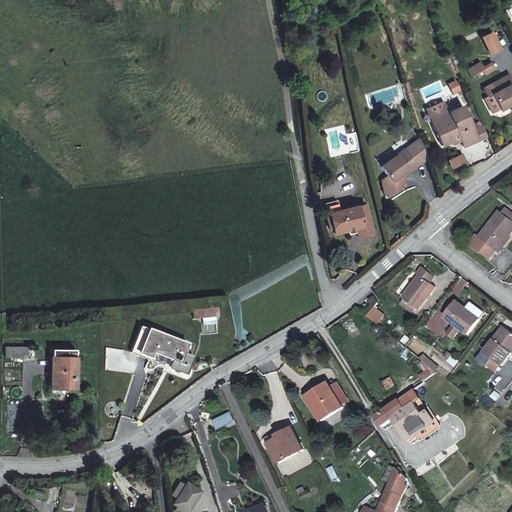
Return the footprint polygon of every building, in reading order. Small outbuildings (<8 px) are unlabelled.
[(489,56),(501,50),(493,32),(481,37),(489,56)] [(471,75),(483,68),(480,62),(468,69),(471,75)] [(511,81),(508,75),(481,89),(486,99),(482,101),(489,115),(497,111),(498,112),(508,106),(511,103),(511,94),(508,87),(511,85),(511,81)] [(448,87),(452,95),(460,90),(456,82),(448,87)] [(445,103),(427,111),(433,127),(441,148),(448,144),(452,145),(453,141),(457,138),(462,147),(477,138),(471,126),(463,107),(450,114),(445,103)] [(508,106),(498,112),(499,115),(509,110),(508,106)] [(477,138),(484,134),(479,121),(471,126),(477,138)] [(408,171),(425,159),(418,137),(379,165),(385,174),(380,177),(382,191),(386,195),(391,192),(391,193),(404,185),(402,178),(399,173),(406,168),(408,171)] [(461,155),(447,161),(450,168),(464,162),(461,155)] [(320,206),(323,215),(338,211),(335,201),(320,206)] [(333,236),(347,230),(355,228),(356,232),(357,237),(372,232),(363,204),(338,211),(323,215),(327,231),(331,230),(333,236)] [(511,218),(508,215),(511,211),(507,207),(503,212),(501,209),(480,236),(477,233),(469,242),(489,257),(496,249),(498,250),(504,243),(503,242),(511,230),(511,218)] [(404,297),(406,299),(416,307),(419,309),(436,287),(431,282),(435,276),(425,268),(420,275),(421,276),(404,297)] [(416,307),(406,299),(403,303),(413,310),(416,307)] [(445,316),(468,334),(484,313),(471,302),(466,309),(456,301),(445,316)] [(378,324),(386,314),(375,306),(367,316),(378,324)] [(201,308),(202,318),(213,317),(212,307),(201,308)] [(201,308),(191,310),(192,319),(202,318),(201,308)] [(454,339),(459,330),(452,326),(447,334),(454,339)] [(488,354),(499,363),(502,365),(511,352),(509,350),(511,346),(511,332),(503,326),(480,356),(484,359),(485,358),(488,354)] [(141,327),(130,353),(137,355),(138,352),(148,357),(150,351),(170,359),(168,366),(183,372),(190,356),(187,355),(191,345),(141,327)] [(24,348),(9,348),(9,358),(24,358),(24,348)] [(409,348),(401,351),(405,361),(413,357),(409,348)] [(437,372),(441,366),(425,354),(421,359),(437,372)] [(497,367),(499,363),(488,354),(485,358),(497,367)] [(64,384),(64,389),(73,389),(73,388),(72,359),(49,359),(48,384),(64,384)] [(423,371),(429,367),(429,366),(423,361),(418,366),(423,371)] [(434,374),(429,367),(423,371),(424,372),(418,376),(422,383),(434,374)] [(329,383),(306,396),(322,421),(344,407),(329,383)] [(429,412),(414,390),(401,400),(407,408),(394,418),(402,430),(429,412)] [(401,400),(377,417),(383,426),(394,418),(407,408),(401,400)] [(235,421),(231,414),(215,422),(219,429),(235,421)] [(293,428),(268,441),(279,463),(304,451),(293,428)] [(327,468),(334,483),(340,480),(334,466),(327,468)] [(401,495),(408,478),(397,468),(388,489),(401,495)] [(484,476),(486,479),(494,474),(492,471),(484,476)] [(490,486),(499,480),(494,474),(486,479),(490,486)] [(186,511),(202,490),(188,481),(173,503),(176,505),(174,509),(178,511),(186,511)] [(396,511),(403,496),(401,495),(388,489),(379,511),(366,508),(364,511),(396,511)]
